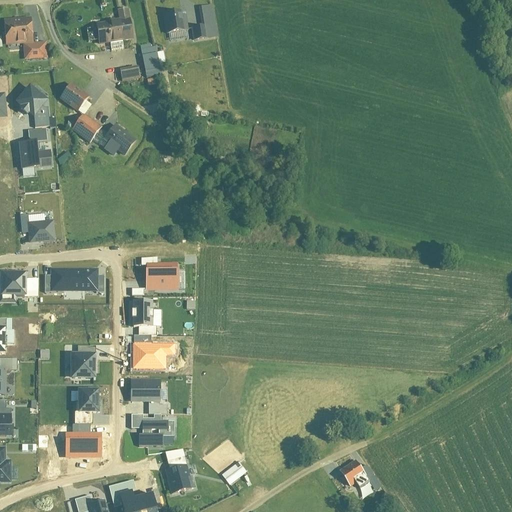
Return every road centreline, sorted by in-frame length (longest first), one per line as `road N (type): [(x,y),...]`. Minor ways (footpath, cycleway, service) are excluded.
road 1 (track): [(108,83),(274,208),(511,266)]
road 2 (residential): [(115,253),(118,467)]
road 3 (residential): [(0,506),(27,490),(118,467)]
